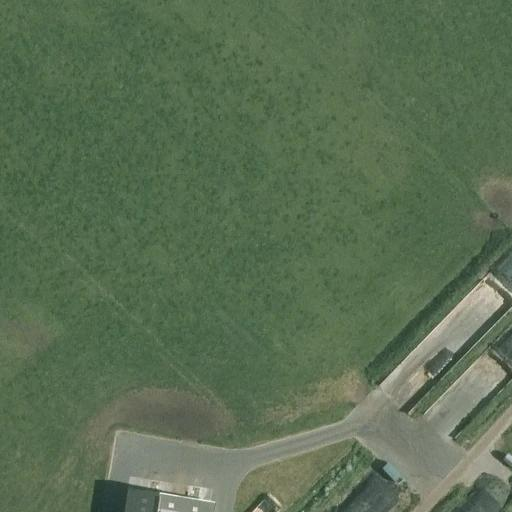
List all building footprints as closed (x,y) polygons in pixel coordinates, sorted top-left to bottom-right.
[(422,412),(411,402),(417,395),(407,386),(427,364),(431,368),(459,336),(453,331),(434,351),(429,346),(406,372),(403,369),(378,397),(409,426),(422,412)] [(477,400),(501,403),(504,377),(480,373),(477,400)] [(354,417),(343,431),(360,445),(371,431),(354,417)] [(386,472),(398,459),(380,442),(368,455),(386,472)] [(129,511),(213,511),(214,511),(131,499),(129,511)]
